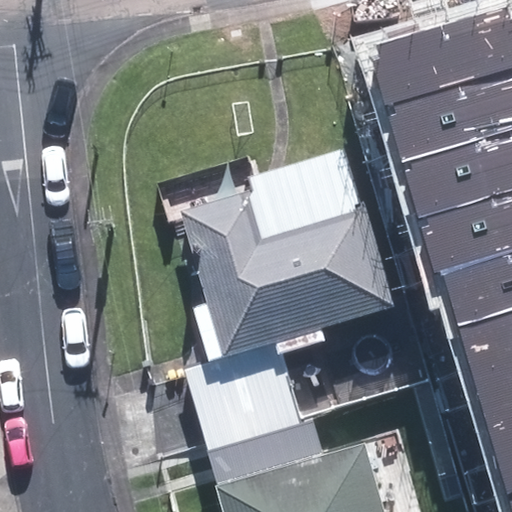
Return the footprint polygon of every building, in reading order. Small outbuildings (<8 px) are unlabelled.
[(373,64),(386,107),(511,69),(511,18),(508,7),(378,46),(383,61),(373,64)] [(511,69),(386,107),(403,162),(511,129),(511,69)] [(511,129),(403,162),(419,218),(511,190),(511,129)] [(180,220),(223,362),(390,312),(359,209),(356,210),(339,156),(250,183),(254,198),(180,220)] [(511,190),(419,218),(435,272),(442,270),(511,249),(511,190)] [(511,249),(442,270),(459,327),(511,311),(511,249)] [(511,311),(459,327),(475,385),(511,374),(511,311)] [(511,374),(475,385),(492,440),(511,433),(511,374)] [(376,511),(358,453),(319,465),(307,427),(207,458),(218,493),(212,495),(217,511),(376,511)] [(511,433),(492,440),(509,496),(511,495),(511,433)]
